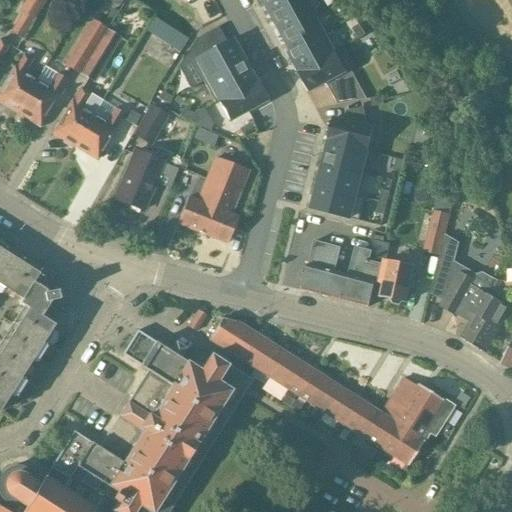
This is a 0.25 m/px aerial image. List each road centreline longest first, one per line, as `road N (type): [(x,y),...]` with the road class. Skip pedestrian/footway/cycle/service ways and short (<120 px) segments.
road 1 (residential): [(241,296),(286,113),(227,0)]
road 2 (unclassified): [(511,398),(421,342),(241,296)]
road 3 (residential): [(130,268),(28,430),(0,443)]
road 4 (residential): [(292,511),(325,459),(408,509)]
road 5 (unclassified): [(130,268),(0,200)]
